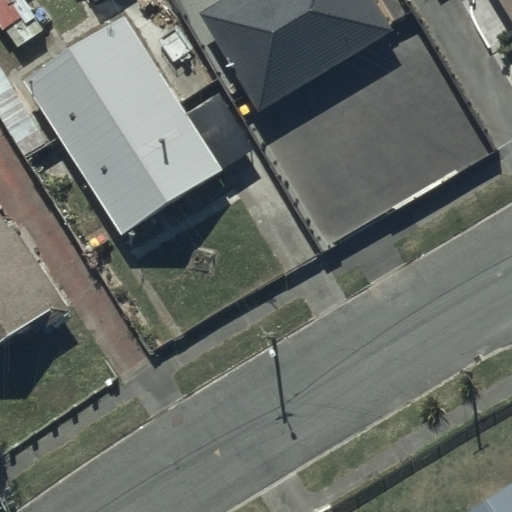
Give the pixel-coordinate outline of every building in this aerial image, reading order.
[(44,23),(28,0),(0,0),(0,18),(4,24),(0,26),(0,44),(4,51),(44,23)] [(378,0),(227,0),(206,13),(265,110),(397,30),(378,0)] [(511,0),(498,0),(511,22),(511,0)] [(129,231),(259,146),(222,95),(195,113),(129,12),(28,77),(129,231)] [(36,324),(70,301),(0,203),(0,331),(29,313),(36,324)] [(511,511),(511,470),(456,507),(459,511),(511,511)]
